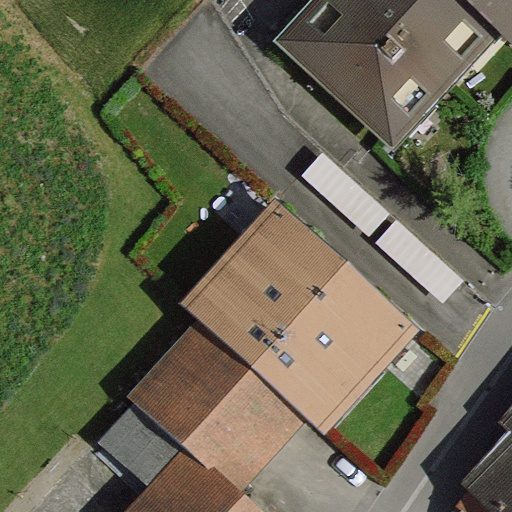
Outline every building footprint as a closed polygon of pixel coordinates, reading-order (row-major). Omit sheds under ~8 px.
[(511,0),(333,0),(288,50),(397,149),(503,32),(511,39),(511,0)] [(206,327),(311,423),(329,439),(419,337),(282,213),(191,313),(206,327)] [(194,456),(241,499),(311,423),(206,327),(136,404),(194,456)] [(511,511),(511,452),(474,492),(493,511),(511,511)] [(141,511),(255,511),(241,499),(194,456),(141,511)]
